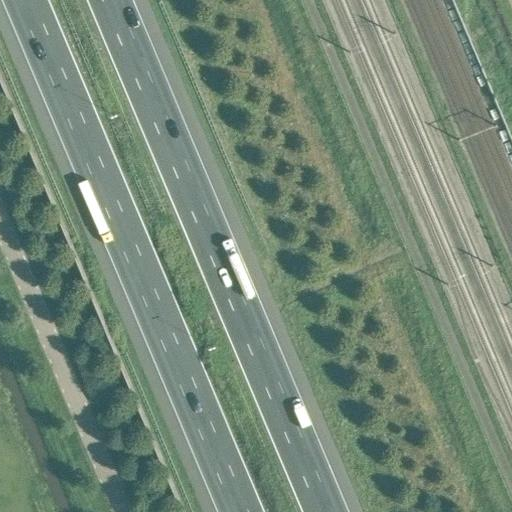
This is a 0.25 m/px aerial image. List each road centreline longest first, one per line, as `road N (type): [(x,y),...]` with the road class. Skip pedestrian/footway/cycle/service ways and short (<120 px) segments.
road 1 (motorway): [(23,0),(239,511)]
road 2 (motorway): [(327,511),(112,0)]
road 3 (unclassified): [(120,511),(0,229)]
